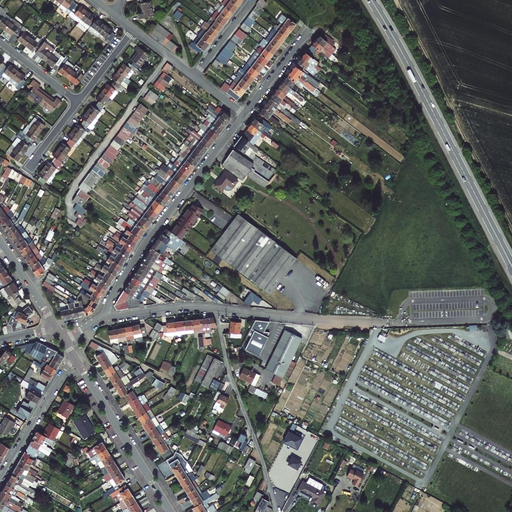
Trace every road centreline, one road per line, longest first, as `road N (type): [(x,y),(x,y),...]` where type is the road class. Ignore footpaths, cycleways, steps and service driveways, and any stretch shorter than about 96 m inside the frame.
road 1 (primary): [(370,0),(511,266)]
road 2 (track): [(399,0),(511,222)]
road 3 (residential): [(244,114),(145,243),(105,313)]
road 4 (residential): [(214,308),(276,511)]
road 5 (residential): [(402,322),(214,308)]
road 6 (residential): [(74,356),(170,511)]
road 7 (residential): [(74,356),(0,479)]
